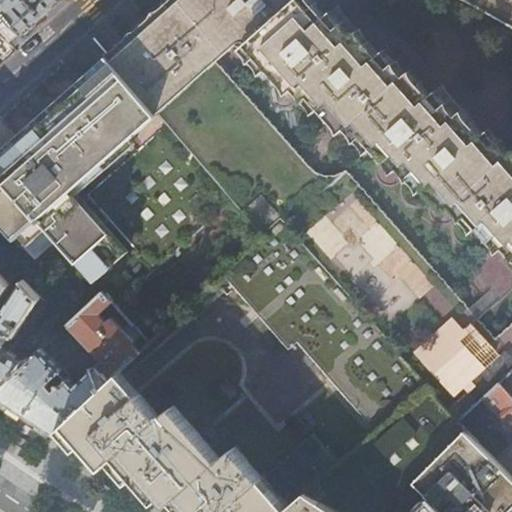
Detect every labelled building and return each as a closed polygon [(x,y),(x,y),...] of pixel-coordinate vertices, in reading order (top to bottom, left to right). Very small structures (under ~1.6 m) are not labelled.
[(0,0),(0,7),(6,15),(22,33),(45,12),(58,0),(0,0)] [(346,40),(326,16),(321,20),(302,0),(180,0),(109,62),(228,201),(259,237),(277,221),(427,386),(458,419),(483,396),(500,381),(511,369),(511,157),(510,154),(504,159),(483,135),(477,138),(457,114),(451,119),(430,95),(425,99),(405,75),(400,79),(378,55),(372,60),(352,35),(346,40)] [(511,74),(511,44),(503,34),(501,34),(484,49),(506,75),(510,76),(511,74)] [(113,303),(228,201),(109,62),(83,86),(63,63),(1,118),(20,140),(0,158),(0,174),(56,239),(101,291),(109,301),(113,303)] [(42,252),(56,239),(0,174),(0,276),(6,284),(15,271),(22,280),(34,293),(58,270),(42,252)] [(375,430),(427,386),(277,221),(259,237),(218,277),(283,350),(294,340),(375,430)] [(22,280),(15,291),(6,285),(0,294),(0,385),(39,349),(49,340),(57,332),(62,326),(51,314),(10,351),(0,344),(0,335),(2,331),(12,337),(37,298),(34,293),(22,280)] [(57,368),(39,349),(0,385),(0,398),(10,406),(27,416),(52,432),(114,375),(126,363),(135,354),(135,353),(128,344),(138,334),(130,325),(122,332),(108,317),(103,320),(97,313),(109,301),(101,291),(67,323),(100,359),(99,361),(73,385),(67,378),(69,375),(62,367),(57,368)] [(53,345),(61,337),(57,332),(49,340),(53,345)] [(126,363),(114,375),(65,421),(74,430),(71,433),(81,444),(93,458),(97,455),(106,466),(116,458),(132,478),(143,489),(146,486),(158,499),(160,497),(167,505),(178,496),(187,506),(191,511),(281,511),(336,464),(312,436),(261,481),(234,450),(222,462),(177,416),(126,363)] [(511,394),(500,381),(483,396),(505,421),(501,425),(510,435),(511,433),(511,394)] [(511,474),(458,419),(427,386),(375,430),(336,464),(281,511),(412,511),(429,495),(445,511),(506,511),(511,506),(511,474)] [(44,444),(52,432),(27,416),(10,406),(3,417),(44,444)] [(445,511),(429,495),(412,511),(445,511)]
